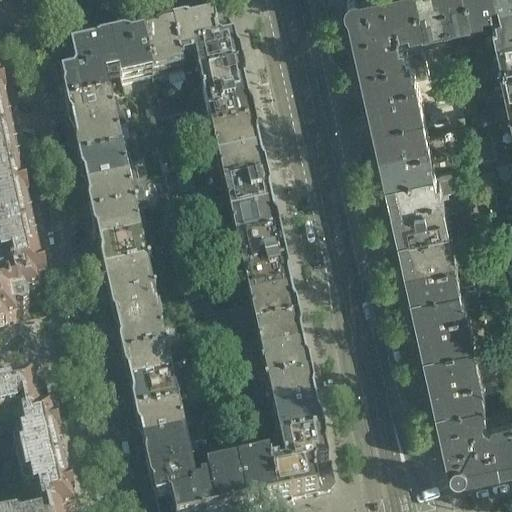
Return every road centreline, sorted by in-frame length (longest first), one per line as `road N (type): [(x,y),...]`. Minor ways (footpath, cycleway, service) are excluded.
road 1 (tertiary): [(270,0),(376,508)]
road 2 (tertiary): [(423,497),(306,0)]
road 3 (residential): [(81,324),(54,205),(57,184),(28,78),(27,34)]
road 4 (residential): [(128,511),(81,324)]
road 5 (residential): [(27,34),(172,0)]
